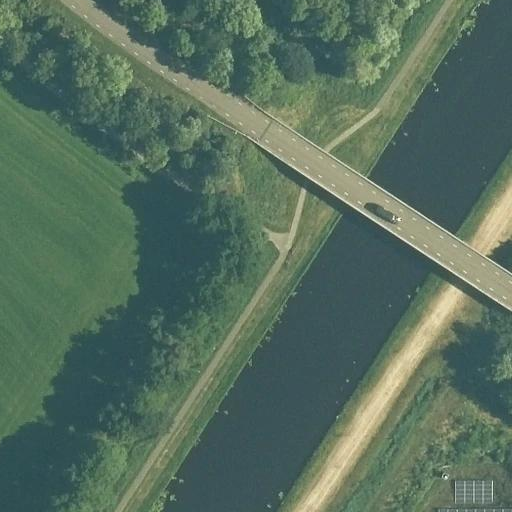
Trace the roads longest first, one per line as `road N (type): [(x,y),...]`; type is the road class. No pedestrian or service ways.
road 1 (track): [(469,0),(140,511)]
road 2 (tertiary): [(511,295),(64,0)]
road 3 (track): [(511,203),(311,511)]
